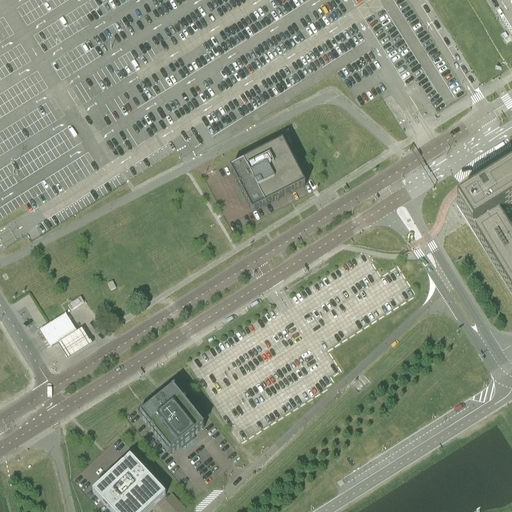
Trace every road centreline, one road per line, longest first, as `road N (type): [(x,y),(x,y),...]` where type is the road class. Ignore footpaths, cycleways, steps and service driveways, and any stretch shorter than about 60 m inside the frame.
road 1 (unclassified): [(410,165),(333,96),(0,265)]
road 2 (unclassified): [(208,511),(445,294)]
road 3 (secondary): [(255,263),(52,389)]
road 4 (secondary): [(65,409),(267,282)]
road 5 (unclassified): [(511,389),(327,511)]
road 6 (secondary): [(382,183),(255,263)]
road 7 (secondary): [(267,282),(385,207)]
road 8 (unclassified): [(487,117),(415,0)]
